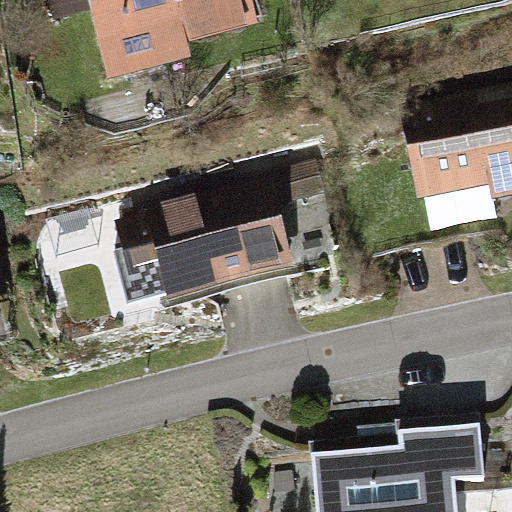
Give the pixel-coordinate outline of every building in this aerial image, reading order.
[(271,0),(116,0),(139,74),(281,32),(271,0)] [(511,100),(431,117),(452,221),(511,208),(511,100)] [(319,277),(294,183),(140,224),(152,269),(188,260),(201,308),(319,277)] [(0,249),(0,354),(30,345),(0,249)] [(429,452),(335,459),(338,511),(489,511),(488,493),(511,490),(511,427),(428,434),(429,452)]
